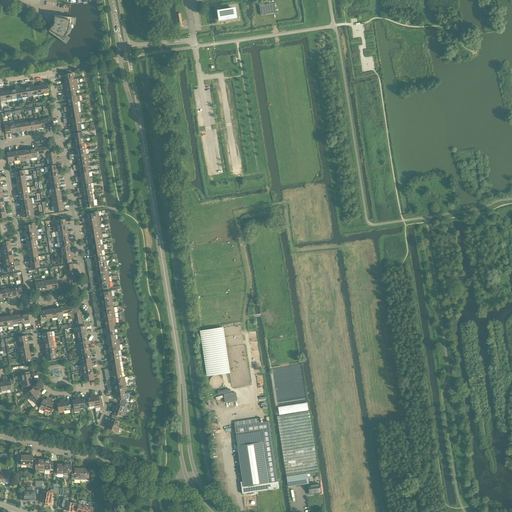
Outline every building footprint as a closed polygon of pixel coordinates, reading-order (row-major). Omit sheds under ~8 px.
[(259,6),(261,16),(276,13),(274,3),(259,6)] [(218,12),(219,21),(236,18),(235,10),(218,12)] [(54,22),(52,26),(48,31),(52,34),(54,35),(54,36),(63,42),(64,42),(66,43),(69,38),(67,37),(67,36),(68,33),(69,33),(71,28),(70,28),(71,24),(72,24),(74,24),(75,19),(73,18),(69,17),(54,16),(54,22)] [(60,85),(60,87),(77,84),(76,79),(73,79),(65,81),(65,84),(60,85)] [(64,107),(64,110),(78,107),(77,102),(68,103),(69,107),(64,107)] [(42,156),(44,158),(51,149),(47,147),(35,149),(36,155),(42,154),(42,156)] [(51,149),(44,158),(46,159),(48,159),(49,165),(56,164),(54,151),(51,149)] [(82,221),(99,218),(98,211),(90,213),(91,214),(87,214),(87,217),(82,218),(82,221)] [(24,226),(25,231),(36,229),(35,223),(27,224),(27,225),(24,226)] [(89,228),(86,229),(84,229),(84,231),(101,229),(100,223),(88,225),(89,228)] [(86,242),(100,240),(102,239),(102,234),(90,236),(91,239),(85,240),(86,242)] [(88,253),(90,252),(101,250),(104,250),(103,245),(100,245),(92,247),(92,250),(87,250),(88,253)] [(65,274),(64,276),(73,283),(75,280),(73,267),(73,268),(74,267),(73,264),(66,265),(67,274),(65,274)] [(70,286),(73,283),(64,276),(62,278),(56,279),(58,288),(70,286)] [(24,284),(16,285),(17,295),(23,295),(22,293),(25,292),(24,284)] [(68,315),(70,317),(77,308),(73,306),(61,308),(62,314),(68,313),(68,315)] [(77,308),(70,317),(72,318),(74,318),(75,324),(82,323),(80,310),(77,308)] [(28,313),(22,314),(23,323),(24,324),(30,323),(29,314),(28,315),(28,313)] [(201,331),(208,376),(229,373),(222,328),(201,331)] [(104,353),(118,351),(121,350),(120,345),(108,347),(109,350),(103,351),(104,353)] [(21,373),(22,381),(33,379),(33,377),(30,377),(29,372),(21,373)] [(6,390),(10,390),(10,391),(11,392),(12,392),(13,392),(14,392),(14,391),(14,390),(13,384),(13,380),(12,375),(9,376),(10,381),(7,381),(7,379),(5,379),(6,390)] [(33,379),(22,381),(23,386),(22,387),(22,388),(22,389),(22,390),(23,390),(24,390),(27,389),(32,386),(32,385),(31,382),(33,381),(33,379)] [(28,400),(30,398),(38,391),(37,389),(35,390),(33,388),(32,386),(27,389),(28,392),(24,395),(28,400)] [(30,398),(33,402),(36,406),(41,398),(40,397),(38,394),(40,393),(38,391),(30,398)] [(125,394),(114,395),(114,398),(116,397),(117,401),(120,400),(120,402),(126,403),(126,399),(128,399),(127,393),(125,394)] [(225,403),(237,401),(236,393),(224,395),(225,403)] [(95,394),(92,395),(94,406),(95,409),(100,408),(100,405),(99,400),(101,399),(101,396),(95,397),(95,394)] [(90,398),(87,398),(85,398),(86,402),(88,401),(89,407),(94,406),(92,395),(90,395),(90,398)] [(71,404),(73,404),(74,412),(80,411),(79,408),(77,397),(75,398),(75,400),(70,401),(71,404)] [(80,397),(77,397),(79,408),(85,407),(84,402),(86,402),(85,398),(80,399),(80,397)] [(44,411),(45,409),(49,399),(47,398),(46,400),(43,399),(41,398),(36,406),(40,407),(39,409),(44,411)] [(50,411),(52,406),(55,406),(55,403),(53,403),(50,402),(51,399),(49,399),(45,409),(50,411)] [(69,410),(71,410),(71,404),(70,401),(65,402),(64,399),(62,400),(64,411),(64,414),(70,413),(69,410)] [(58,412),(64,411),(62,400),(60,400),(60,403),(57,403),(55,403),(55,406),(57,406),(58,412)] [(117,404),(116,407),(113,406),(112,408),(126,413),(128,408),(125,407),(126,403),(120,402),(120,405),(117,404)] [(114,411),(113,414),(112,416),(115,417),(116,416),(124,419),(126,413),(112,408),(112,410),(114,411)] [(307,473),(318,472),(308,412),(277,416),(288,486),(309,483),(307,473)] [(108,420),(107,423),(117,427),(119,421),(114,419),(115,417),(112,416),(111,418),(110,421),(108,420)] [(259,423),(259,420),(234,423),(235,426),(234,426),(242,481),(240,482),(242,494),(242,493),(269,489),(269,490),(279,488),(269,421),(268,417),(266,417),(266,421),(259,423)] [(108,426),(107,429),(106,432),(112,434),(113,431),(118,433),(120,428),(117,427),(107,423),(106,425),(108,426)] [(21,465),(27,465),(27,455),(25,454),(24,455),(21,455),(21,459),(17,459),(17,462),(17,466),(21,466),(21,465)] [(32,467),(35,467),(35,464),(35,461),(35,460),(33,460),(33,455),(30,455),(29,455),(27,455),(27,465),(32,465),(32,467)] [(44,459),(42,459),(41,459),(38,459),(38,461),(35,461),(35,464),(35,467),(35,471),(44,471),(44,459)] [(53,460),(50,460),(47,459),(44,459),(44,471),(53,471),(53,464),(53,460)] [(63,476),(63,474),(63,463),(60,463),(60,464),(57,464),(57,468),(54,468),(54,475),(57,475),(57,476),(63,476)] [(68,476),(71,476),(71,473),(71,470),(72,466),(69,466),(69,464),(66,464),(65,463),(63,463),(63,474),(68,474),(68,476)] [(71,480),(80,480),(80,468),(78,468),(77,468),(74,468),(74,470),(71,470),(71,473),(71,476),(71,480)] [(89,480),(89,471),(89,470),(86,470),(86,468),(83,468),(80,468),(80,480),(89,480)] [(0,474),(0,482),(5,482),(5,483),(12,482),(10,472),(1,473),(1,474),(0,474)] [(320,492),(319,484),(318,484),(317,480),(310,482),(310,485),(308,485),(309,493),(320,492)] [(24,500),(30,500),(30,487),(27,487),(27,491),(21,491),(21,500),(24,500)] [(47,492),(45,503),(46,503),(46,505),(49,505),(51,497),(52,497),(52,493),(58,494),(58,488),(53,487),(53,489),(51,489),(50,492),(47,492)] [(64,510),(69,510),(70,502),(67,502),(68,499),(64,498),(62,505),(65,506),(64,510)] [(88,506),(87,511),(95,511),(97,503),(89,502),(88,504),(88,506)]
